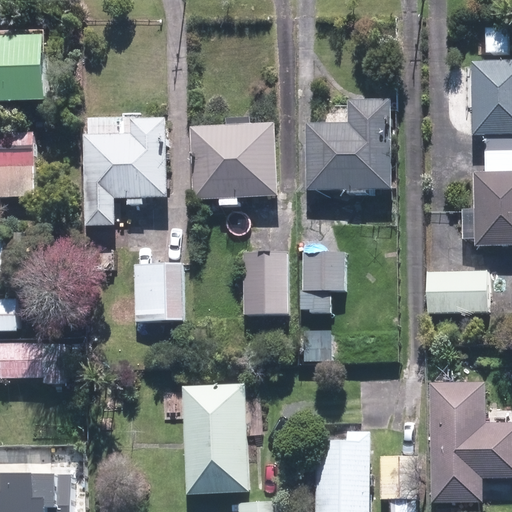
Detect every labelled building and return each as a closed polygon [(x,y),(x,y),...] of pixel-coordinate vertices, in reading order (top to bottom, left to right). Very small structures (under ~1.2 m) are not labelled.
[(511,27),(494,27),(492,56),(511,57),(511,27)] [(58,42),(0,43),(0,99),(60,97),(58,42)] [(511,61),(483,62),(485,132),(511,130),(511,61)] [(320,125),(320,186),(399,186),(399,106),(367,106),(367,125),(320,125)] [(171,120),(95,122),(98,221),(122,220),(121,194),(173,192),(171,120)] [(282,125),(202,129),(206,197),(286,193),(282,125)] [(43,128),(0,128),(0,196),(43,196),(43,128)] [(511,170),(485,171),(487,246),(511,244),(511,170)] [(0,243),(0,276),(10,277),(11,244),(0,243)] [(293,253),(254,252),(253,311),(291,312),(293,253)] [(351,255),(312,254),(312,283),(351,284),(351,255)] [(186,265),(144,265),(144,318),(187,317),(186,265)] [(491,274),(433,275),(434,311),(492,310),(491,274)] [(24,302),(0,302),(0,328),(24,328),(24,302)] [(337,330),(307,329),(306,361),(336,362),(337,330)] [(41,343),(0,344),(0,378),(42,377),(41,343)] [(243,384),(186,386),(189,486),(246,485),(243,384)] [(488,384),(442,385),(444,500),(490,499),(490,474),(511,473),(511,428),(489,429),(488,384)] [(372,511),(372,442),(331,443),(331,511),(372,511)] [(423,511),(426,454),(387,453),(386,501),(398,501),(397,511),(423,511)] [(0,511),(79,511),(80,475),(15,474),(15,481),(0,480),(0,511)] [(238,504),(238,511),(273,511),(273,502),(238,504)]
